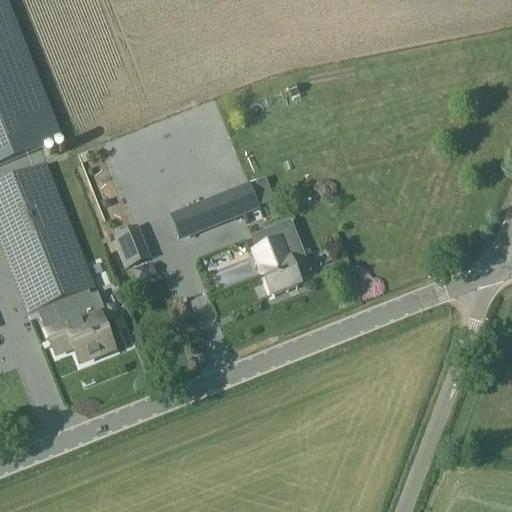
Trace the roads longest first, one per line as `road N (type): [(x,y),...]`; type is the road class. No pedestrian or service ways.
road 1 (unclassified): [(0,469),(493,274)]
road 2 (unclassified): [(403,511),(493,274)]
